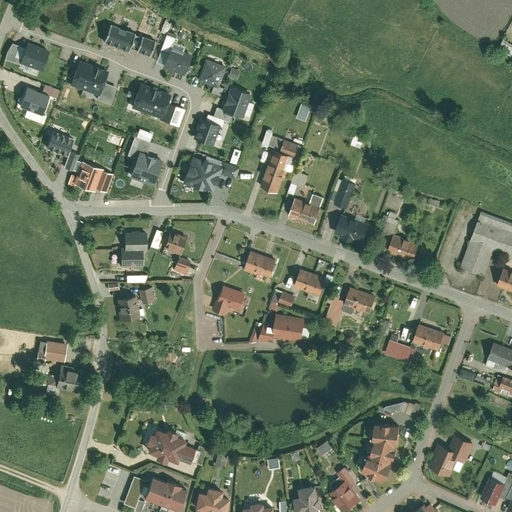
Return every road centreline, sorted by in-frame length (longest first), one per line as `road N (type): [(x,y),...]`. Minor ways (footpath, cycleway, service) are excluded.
road 1 (residential): [(7,18),(197,94),(160,210)]
road 2 (residential): [(67,212),(98,299),(101,341),(97,395),(67,504)]
road 3 (residential): [(227,213),(475,302)]
road 4 (residential): [(412,483),(475,302)]
road 5 (residential): [(227,213),(198,281),(201,328),(209,333)]
